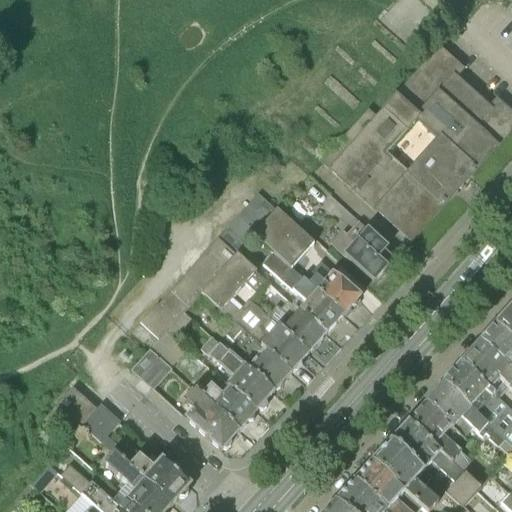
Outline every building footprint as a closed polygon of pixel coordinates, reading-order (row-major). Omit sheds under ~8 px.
[(322,164),(354,193),(410,244),(511,131),(511,117),(496,103),(488,111),(454,80),(461,72),(438,51),(419,73),(393,102),(377,121),(368,113),(322,164)] [(258,196),(248,207),(266,224),(276,213),(258,196)] [(248,207),(238,218),(256,235),(266,224),(248,207)] [(256,235),(253,238),(273,256),(291,271),(313,247),(276,213),(266,224),(256,235)] [(238,218),(228,229),(246,246),(253,238),(256,235),(238,218)] [(343,234),(331,247),(373,285),(385,271),(384,270),(391,262),(383,254),(386,252),(357,225),(346,237),(343,234)] [(228,229),(218,241),(236,257),(237,257),(246,246),(228,229)] [(343,318),(304,283),(291,271),(273,256),(263,267),(298,299),(291,307),(325,337),(343,318)] [(267,283),(237,257),(236,257),(201,296),(237,329),(260,349),(290,376),(308,356),(261,314),(249,303),(267,283)] [(304,283),(343,318),(359,300),(320,265),(304,283)] [(170,293),(158,307),(177,324),(189,310),(170,293)] [(325,337),(291,307),(287,303),(279,312),(276,309),(271,314),(265,309),(261,314),(308,356),(325,337)] [(147,318),(166,334),(166,333),(167,333),(177,324),(158,307),(157,306),(147,318)] [(511,310),(494,329),(511,345),(511,310)] [(147,318),(140,324),(159,342),(166,334),(147,318)] [(273,395),(290,376),(260,349),(237,329),(228,339),(251,360),(243,368),(273,395)] [(479,346),(511,374),(511,345),(494,329),(479,346)] [(273,395),(243,368),(210,338),(199,351),(228,376),(221,383),(255,415),(273,395)] [(511,374),(479,346),(460,367),(498,401),(507,391),(511,395),(511,374)] [(170,372),(149,353),(131,373),(152,392),(153,391),(170,372)] [(511,414),(498,401),(460,367),(443,386),(504,443),(511,449),(511,414)] [(238,434),(255,415),(221,383),(214,392),(204,383),(194,394),(238,434)] [(498,449),(504,443),(443,386),(425,406),(451,430),(463,441),(471,431),(478,437),(482,433),(489,439),(488,441),(498,449)] [(96,412),(73,391),(44,422),(68,444),(82,428),(96,412)] [(221,453),(238,434),(194,394),(184,404),(194,413),(185,422),(221,453)] [(408,425),(479,491),(485,485),(481,482),(482,481),(475,475),(474,475),(467,468),(471,463),(443,439),(451,430),(425,406),(408,425)] [(118,425),(109,417),(100,408),(96,412),(82,428),(91,436),(100,445),(118,425)] [(463,510),(479,491),(408,425),(390,444),(424,473),(432,464),(455,485),(446,495),(463,510)] [(371,465),(421,511),(422,511),(431,511),(438,505),(422,491),(431,481),(424,473),(390,444),(371,465)] [(171,508),(189,489),(153,457),(145,465),(130,453),(121,463),(171,508)] [(167,511),(171,508),(121,463),(114,456),(104,468),(126,488),(119,496),(136,511),(167,511)] [(419,511),(421,511),(371,465),(354,484),(384,511),(419,511)] [(30,487),(36,493),(39,495),(47,486),(48,485),(47,484),(38,476),(30,487)] [(136,511),(119,496),(111,505),(91,486),(88,490),(73,478),(67,485),(81,497),(92,508),(96,511),(136,511)] [(384,511),(354,484),(332,508),(335,511),(384,511)] [(11,506),(18,511),(36,493),(30,487),(11,506)] [(88,511),(92,508),(81,497),(67,511),(88,511)] [(511,511),(511,500),(509,497),(501,505),(509,511),(511,511)]
